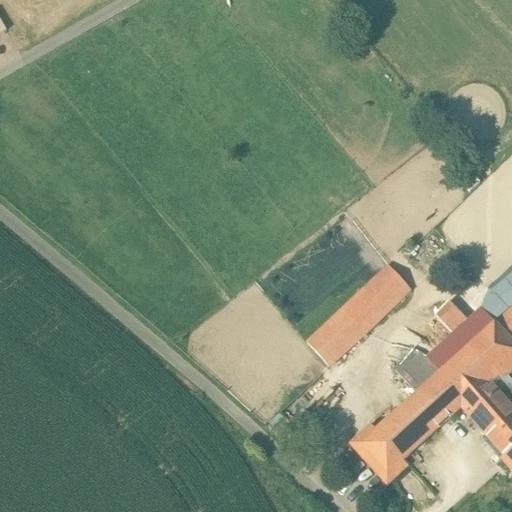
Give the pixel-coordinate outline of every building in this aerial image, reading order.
[(419,249),(436,269),(451,255),(434,236),(419,249)] [(390,271),(343,314),(363,337),(411,293),(390,271)] [(448,330),(462,316),(447,300),(433,314),(448,330)] [(340,311),(304,344),(327,369),(363,337),(343,314),(340,311)] [(485,313),(430,360),(445,377),(376,436),(362,448),(388,477),(403,464),(464,411),(493,444),(511,427),(511,382),(509,379),(511,376),(511,343),(497,327),(485,313)] [(511,314),(497,327),(511,343),(511,314)] [(368,427),(347,446),(384,489),(407,469),(403,464),(388,477),(362,448),(376,436),(368,427)] [(511,427),(493,444),(505,459),(500,463),(511,475),(511,474),(511,427)]
